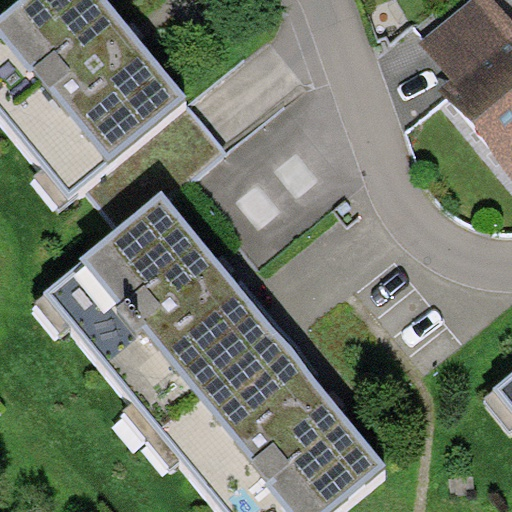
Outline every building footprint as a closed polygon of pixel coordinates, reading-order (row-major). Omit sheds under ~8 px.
[(189,105),(101,0),(29,0),(0,24),(0,116),(71,202),(189,105)] [(457,89),(511,43),(511,25),(488,0),(474,0),(419,43),(450,81),(457,89)] [(450,81),(438,92),(510,179),(511,176),(511,43),(457,89),(450,81)] [(47,298),(156,432),(274,336),(164,200),(80,267),(83,270),(47,298)] [(342,511),(388,475),(274,336),(156,432),(221,511),(342,511)] [(511,377),(495,392),(511,412),(511,377)]
